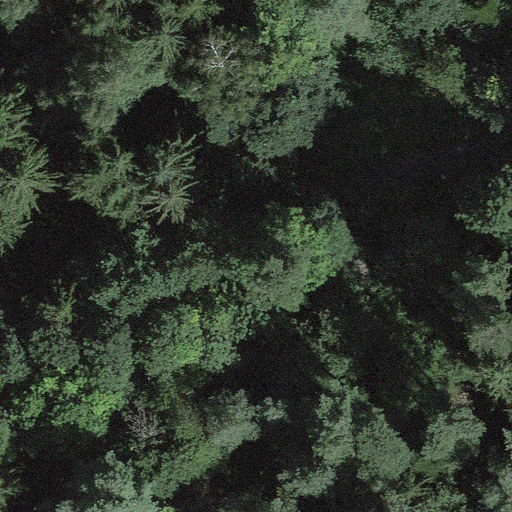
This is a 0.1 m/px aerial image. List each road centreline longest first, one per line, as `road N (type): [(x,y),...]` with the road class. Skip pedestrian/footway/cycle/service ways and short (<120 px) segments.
road 1 (track): [(511,159),(0,507)]
road 2 (track): [(511,145),(0,281)]
